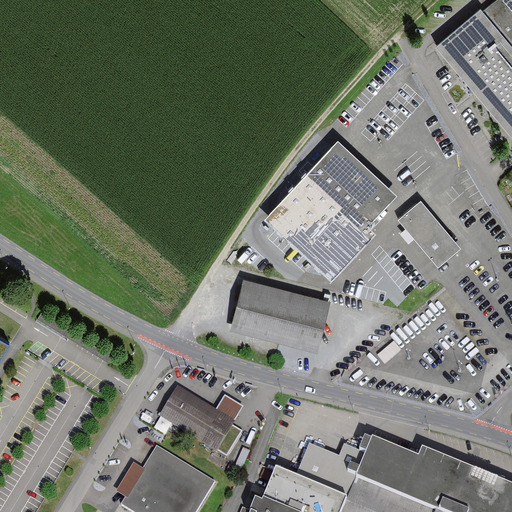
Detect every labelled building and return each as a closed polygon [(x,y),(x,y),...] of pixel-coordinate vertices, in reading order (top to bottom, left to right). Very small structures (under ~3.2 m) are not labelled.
[(480,5),(435,44),(511,134),(511,0),(493,0),(483,8),(480,5)] [(338,142),(265,220),(332,282),(376,235),(368,228),(397,196),(390,190),(338,142)] [(422,203),(399,221),(439,268),(462,251),(422,203)] [(329,302),(244,278),(230,330),(319,351),(329,302)] [(113,356),(41,312),(38,318),(109,362),(113,356)] [(0,364),(12,344),(0,336),(0,364)] [(386,366),(404,352),(396,343),(379,357),(386,366)] [(178,390),(159,421),(216,454),(217,451),(227,457),(243,431),(234,426),(235,424),(216,412),(178,390)] [(216,412),(235,424),(241,414),(243,409),(225,398),(221,404),(216,412)] [(511,511),(511,486),(427,451),(422,449),(419,458),(406,453),(372,439),(372,440),(368,439),(365,437),(359,452),(345,446),(340,458),(310,445),(296,477),(276,469),(262,503),(256,501),(251,511),(242,507),(240,511),(511,511)] [(196,511),(214,482),(156,448),(142,472),(132,466),(124,479),(115,495),(124,500),(120,507),(128,511),(196,511)]
